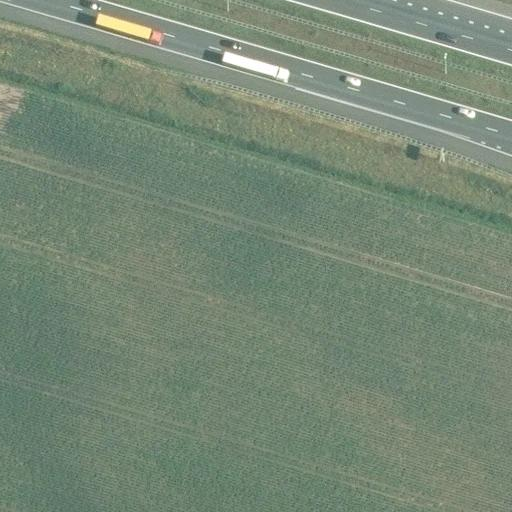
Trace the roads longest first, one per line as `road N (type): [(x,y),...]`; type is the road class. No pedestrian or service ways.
road 1 (motorway): [(40,0),(511,135)]
road 2 (motorway): [(511,52),(334,0)]
